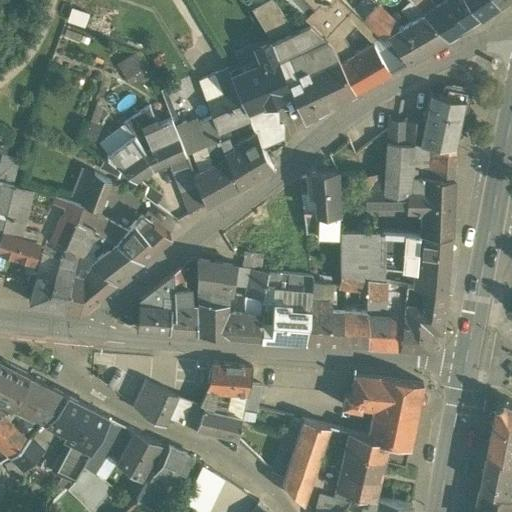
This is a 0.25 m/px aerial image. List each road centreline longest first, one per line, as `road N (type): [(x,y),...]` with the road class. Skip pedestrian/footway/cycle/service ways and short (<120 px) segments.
road 1 (secondary): [(511,31),(379,92),(88,330)]
road 2 (secondary): [(88,330),(463,369)]
road 3 (residential): [(13,319),(50,369),(239,464),(287,511)]
road 4 (secondary): [(463,369),(511,115)]
road 5 (secondary): [(439,511),(463,369)]
